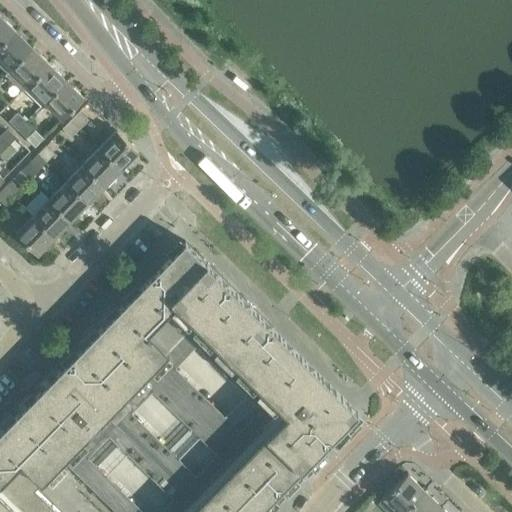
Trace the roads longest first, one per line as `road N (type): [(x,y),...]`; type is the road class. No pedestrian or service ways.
road 1 (secondary): [(135,83),(170,127),(382,323)]
road 2 (secondary): [(402,300),(158,60)]
road 3 (residential): [(38,308),(177,178)]
road 4 (residential): [(11,0),(104,86),(135,83)]
road 5 (residential): [(486,511),(398,428)]
